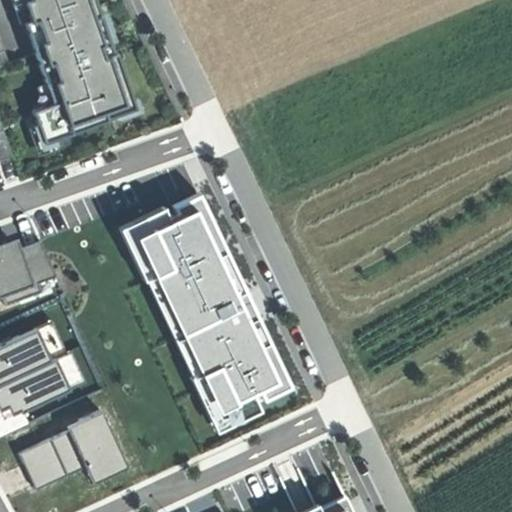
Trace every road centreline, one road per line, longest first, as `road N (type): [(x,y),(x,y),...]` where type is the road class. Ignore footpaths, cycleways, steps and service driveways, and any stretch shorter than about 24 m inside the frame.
road 1 (residential): [(348,401),(215,129)]
road 2 (residential): [(111,511),(348,401)]
road 3 (residential): [(215,129),(0,203)]
road 4 (residential): [(215,129),(152,0)]
road 5 (residential): [(402,511),(348,401)]
